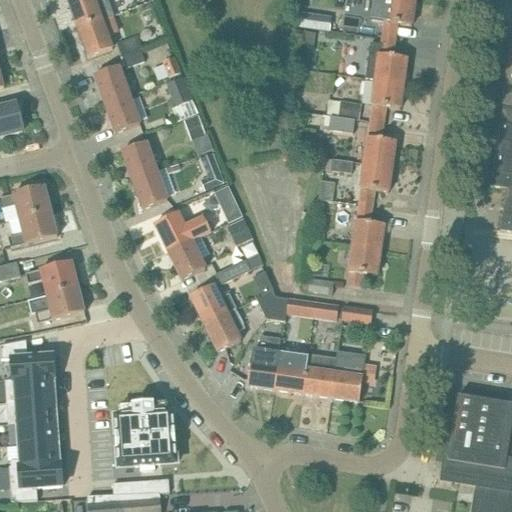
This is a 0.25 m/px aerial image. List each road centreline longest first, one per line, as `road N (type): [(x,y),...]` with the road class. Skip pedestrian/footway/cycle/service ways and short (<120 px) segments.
road 1 (residential): [(415,351),(466,0)]
road 2 (residential): [(255,461),(292,454),(364,467),(390,460),(403,441),(415,351)]
road 3 (residential): [(80,488),(71,340),(143,320)]
road 4 (residential): [(143,320),(73,151)]
road 5 (residential): [(255,461),(194,396),(143,320)]
road 6 (residential): [(73,151),(19,0)]
